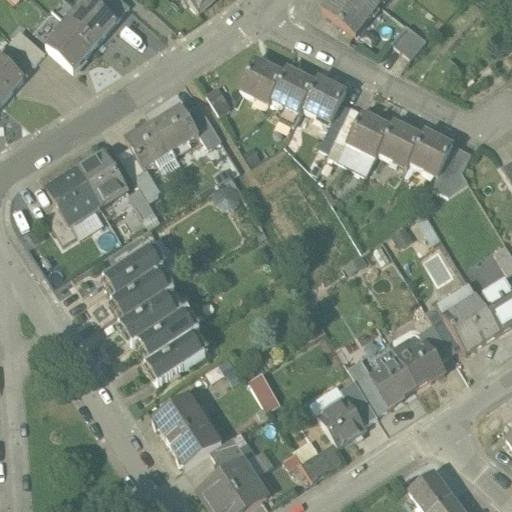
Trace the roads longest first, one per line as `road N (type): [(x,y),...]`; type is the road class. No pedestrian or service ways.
road 1 (residential): [(260,8),(0,174)]
road 2 (residential): [(260,8),(299,48),(476,132),(511,112)]
road 3 (residential): [(0,273),(167,511)]
road 4 (residential): [(0,273),(7,511)]
road 5 (residential): [(304,511),(438,426)]
